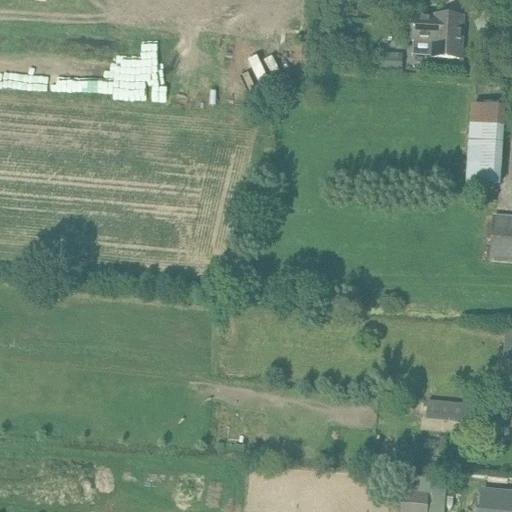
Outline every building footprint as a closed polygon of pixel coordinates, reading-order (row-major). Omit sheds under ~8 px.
[(432,57),(441,58),(461,59),(463,19),(413,16),(412,41),(433,42),(432,57)] [(474,105),(468,183),(501,186),(507,108),(474,105)] [(490,263),(511,264),(511,218),(493,217),(490,263)] [(507,332),(503,361),(511,361),(511,332),(509,332),(507,332)] [(475,429),(475,403),(430,403),(430,429),(475,429)] [(511,410),(503,410),(502,427),(511,427),(511,410)] [(411,511),(449,511),(449,482),(411,482),(411,511)] [(511,511),(511,488),(470,485),(467,511),(511,511)]
